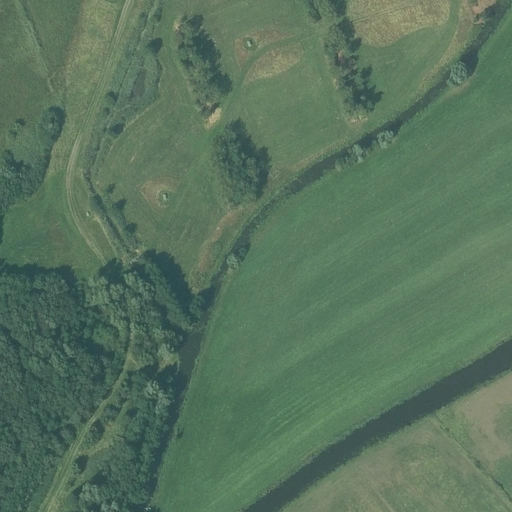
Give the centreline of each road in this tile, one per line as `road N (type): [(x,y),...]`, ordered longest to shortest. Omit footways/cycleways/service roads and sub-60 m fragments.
road 1 (track): [(45,511),(130,357),(121,292),(69,201),(71,169),(128,0)]
road 2 (track): [(412,0),(258,51),(176,202),(160,211),(149,194),(171,185)]
